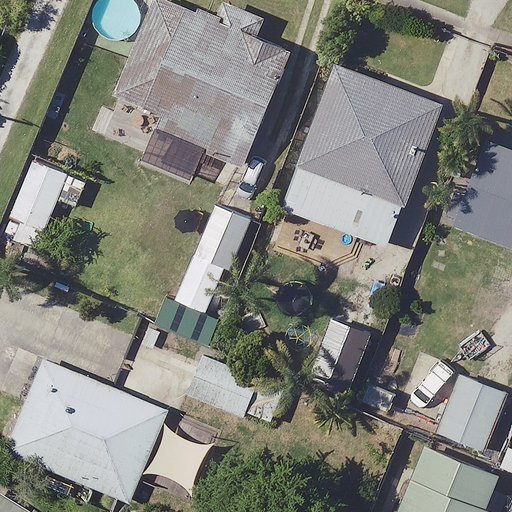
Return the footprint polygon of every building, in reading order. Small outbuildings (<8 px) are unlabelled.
[(259,12),(224,0),(147,0),(116,90),(159,105),(152,126),(242,158),(285,37),(254,26),(259,12)] [(439,96),(332,57),(263,245),(307,261),(323,217),(386,240),(439,96)] [(511,141),(483,130),(449,218),(511,242),(511,141)] [(226,251),(193,239),(172,294),(205,307),(226,251)] [(289,375),(203,341),(184,386),(270,421),(289,375)] [(158,403),(36,352),(0,439),(0,444),(121,495),(135,461),(182,481),(201,435),(153,415),(158,403)] [(504,386),(427,355),(405,411),(482,442),(504,386)] [(495,468),(415,436),(384,511),(486,511),(489,506),(481,503),(495,468)] [(0,511),(43,511),(12,507),(5,494),(0,490),(0,511)]
